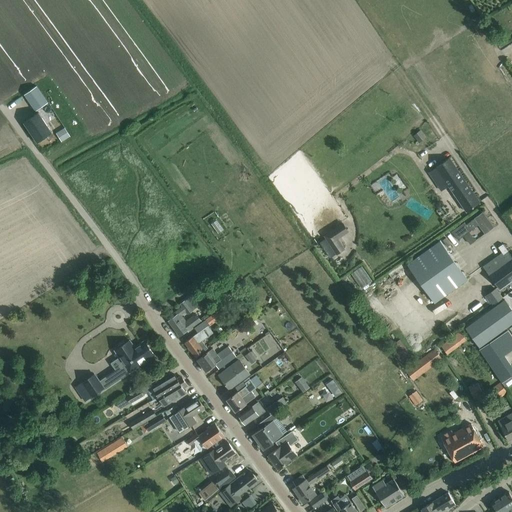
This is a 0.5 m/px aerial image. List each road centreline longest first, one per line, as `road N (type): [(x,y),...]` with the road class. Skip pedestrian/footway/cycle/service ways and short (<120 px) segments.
road 1 (residential): [(297,511),(139,286)]
road 2 (tertiary): [(394,511),(511,450)]
